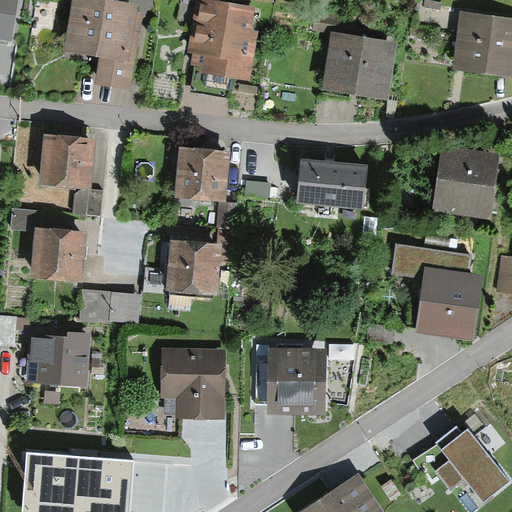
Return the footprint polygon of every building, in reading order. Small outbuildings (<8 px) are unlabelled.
[(0,0),(0,42),(9,44),(15,0),(0,0)] [(88,91),(127,98),(142,16),(68,2),(58,61),(93,67),(88,91)] [(249,40),(253,17),(196,8),(185,78),(212,82),(211,86),(248,92),(256,41),(249,40)] [(446,77),(511,86),(511,82),(511,28),(454,21),(446,77)] [(386,108),(393,50),(321,41),(314,99),(386,108)] [(91,197),(94,146),(51,144),(48,194),(91,197)] [(494,162),(434,152),(424,216),(483,226),(494,162)] [(226,210),(228,158),(179,156),(177,208),(226,210)] [(360,217),(365,173),(301,166),(296,209),(360,217)] [(39,232),(40,216),(11,215),(11,231),(39,232)] [(37,283),(82,287),(86,239),(41,236),(37,283)] [(511,296),(511,240),(504,240),(497,295),(511,296)] [(216,300),(219,250),(165,246),(162,296),(216,300)] [(475,279),(416,270),(407,336),(465,344),(475,279)] [(0,352),(16,354),(17,323),(0,321),(0,352)] [(26,378),(88,382),(91,328),(30,324),(26,378)] [(263,352),(262,418),(324,419),(325,356),(306,356),(307,345),(283,345),(283,352),(263,352)] [(171,422),(221,423),(223,354),(158,352),(157,407),(126,407),(125,436),(171,437),(171,422)] [(511,463),(472,414),(446,435),(489,488),(511,469),(511,463)] [(26,453),(21,511),(129,511),(133,461),(26,453)] [(379,511),(358,479),(305,511),(379,511)]
